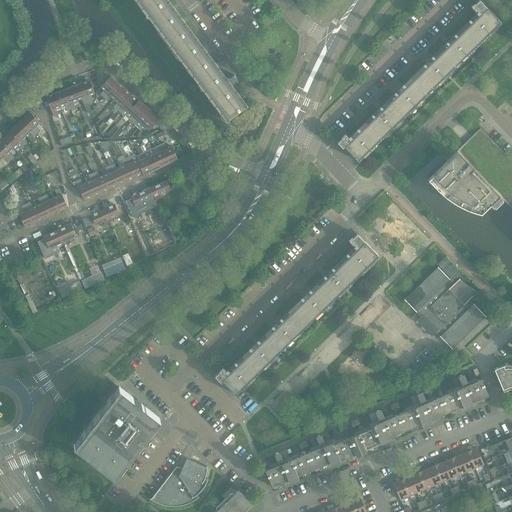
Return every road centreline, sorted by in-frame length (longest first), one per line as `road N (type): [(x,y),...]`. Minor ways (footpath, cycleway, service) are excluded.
road 1 (residential): [(190,418),(166,392),(363,196)]
road 2 (tertiary): [(256,199),(223,241),(68,366)]
road 3 (residential): [(511,132),(471,91),(363,196)]
road 4 (residential): [(324,124),(450,0)]
road 5 (residential): [(209,151),(102,60),(74,71)]
road 6 (residential): [(367,470),(511,415)]
road 7 (residential): [(74,211),(209,151)]
road 8 (residential): [(190,418),(253,478),(270,511)]
